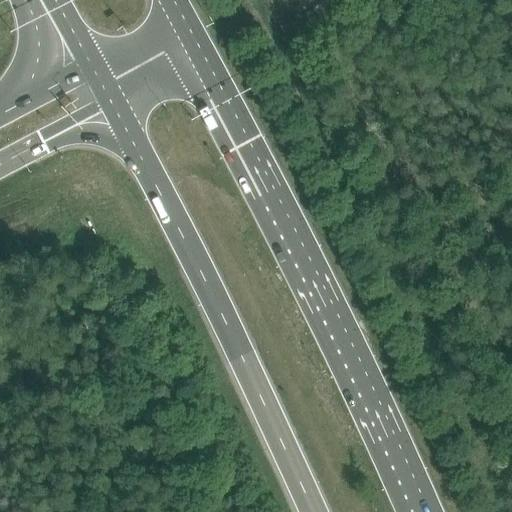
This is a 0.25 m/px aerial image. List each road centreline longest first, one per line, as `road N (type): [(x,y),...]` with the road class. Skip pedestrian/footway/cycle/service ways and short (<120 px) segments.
road 1 (trunk): [(428,511),(194,38)]
road 2 (trunk): [(113,107),(315,511)]
road 3 (motorway): [(0,163),(113,107)]
